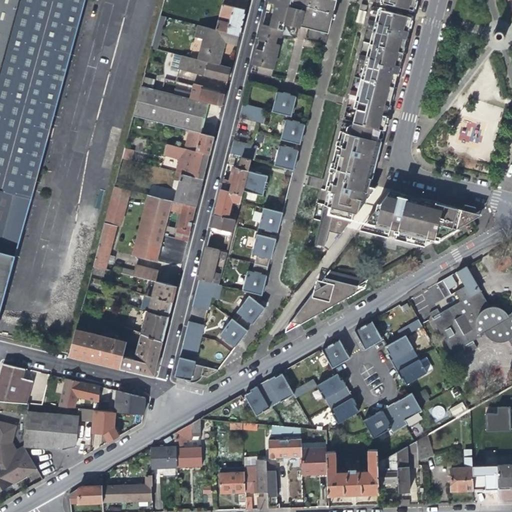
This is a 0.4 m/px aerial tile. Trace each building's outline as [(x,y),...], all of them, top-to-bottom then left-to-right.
[(0,0),(0,310),(14,255),(31,197),(84,0),(0,0)] [(268,0),(268,1),(276,3),(291,7),(304,10),(306,2),(299,0),(268,0)] [(299,0),(306,2),(304,10),(291,7),(276,3),(271,22),(284,25),(285,20),(288,20),(329,31),(332,17),(336,0),(299,0)] [(414,11),(416,0),(371,0),(372,1),(414,11)] [(218,20),(216,29),(239,35),(242,21),(245,10),(229,6),(222,4),(219,15),(230,18),(228,23),(218,20)] [(347,99),(358,102),(390,110),(402,63),(413,18),(371,8),(369,9),(368,14),(379,16),(377,24),(366,21),(364,30),(375,33),(372,46),(368,62),(357,59),(355,65),(366,68),(363,81),(360,94),(349,91),(347,99)] [(164,16),(160,15),(156,28),(161,29),(164,16)] [(282,33),(284,25),(271,22),(270,28),(262,26),(258,39),(279,45),(282,33)] [(203,39),(198,59),(208,61),(216,29),(199,25),(196,37),(203,39)] [(237,44),(239,35),(216,29),(208,61),(219,64),(225,41),(228,42),(237,44)] [(502,38),(503,36),(503,33),(501,31),(500,30),(497,29),(495,29),(493,30),(491,32),(491,34),(491,36),(492,38),(493,40),(495,41),(498,41),(500,40),(502,38)] [(154,36),(151,47),(156,48),(159,37),(154,36)] [(271,76),(279,45),(258,39),(257,45),(252,63),(250,71),(271,76)] [(231,67),(219,64),(208,61),(198,59),(198,58),(182,55),(179,67),(213,76),(228,79),(231,67)] [(199,98),(199,99),(209,102),(221,105),(223,98),(224,94),(202,88),(202,85),(193,83),(190,96),(199,98)] [(141,85),(138,95),(166,102),(196,110),(199,99),(168,92),(141,85)] [(285,94),(277,92),(272,111),(292,115),(295,102),(297,96),(291,95),(291,93),(285,91),(285,94)] [(166,102),(138,95),(133,115),(161,122),(166,102)] [(166,102),(161,122),(186,129),(201,132),(205,115),(209,102),(199,99),(196,110),(166,102)] [(358,102),(357,109),(388,117),(390,110),(358,102)] [(242,103),(239,117),(264,123),(267,109),(242,103)] [(388,117),(357,109),(353,123),(385,131),(388,117)] [(303,132),(305,124),(299,123),(299,121),(294,120),(294,122),(286,120),(281,139),(300,144),(303,132)] [(471,141),(475,125),(465,122),(461,139),(471,141)] [(376,166),(385,131),(353,123),(352,127),(351,130),(348,129),(348,132),(350,135),(345,154),(340,172),(336,190),(335,194),(331,193),(327,208),(323,223),(318,245),(323,246),(329,251),(353,221),(364,206),(366,199),(363,198),(364,194),(364,191),(374,194),(378,188),(371,186),(372,184),(376,166)] [(181,147),(185,148),(192,150),(209,154),(211,144),(214,136),(201,132),(186,129),(181,147)] [(233,140),(230,154),(239,156),(242,157),(251,159),(254,160),(258,147),(233,140)] [(274,165),(294,170),(296,159),(298,151),(293,149),(293,147),(288,146),(287,148),(279,146),(274,165)] [(131,161),(134,151),(125,148),(122,159),(131,161)] [(181,172),(187,174),(192,150),(185,148),(179,172),(181,172)] [(192,150),(187,174),(203,178),(206,165),(209,154),(192,150)] [(235,172),(230,190),(242,194),(243,190),(248,170),(251,159),(242,157),(239,156),(235,172)] [(256,172),(248,170),(243,190),(262,195),(265,184),(268,176),(262,174),(262,172),(256,171),(256,172)] [(181,172),(174,200),(196,206),(200,191),(203,178),(187,174),(181,172)] [(129,190),(114,186),(105,219),(119,223),(129,190)] [(240,203),(242,194),(230,190),(221,188),(218,202),(214,214),(235,220),(237,214),(233,213),(234,209),(231,209),(233,201),(240,203)] [(393,192),(371,221),(434,237),(443,239),(467,226),(476,221),(471,210),(455,206),(453,215),(446,214),(440,212),(442,204),(393,192)] [(163,234),(170,209),(172,200),(148,194),(132,254),(156,260),(163,234)] [(192,223),(196,206),(174,200),(172,200),(170,209),(182,212),(178,227),(178,228),(176,237),(187,240),(192,223)] [(281,221),(283,212),(263,207),(258,226),(266,229),(265,230),(271,232),(271,230),(278,232),(281,221)] [(254,211),(253,220),(259,221),(261,213),(254,211)] [(232,231),(235,220),(214,214),(211,226),(219,228),(232,231)] [(104,222),(93,265),(105,268),(107,260),(109,260),(111,256),(112,251),(110,250),(117,225),(104,222)] [(242,290),(261,294),(264,283),(266,274),(270,258),(271,258),(273,249),(276,239),(256,234),(251,253),(256,254),(251,271),(247,270),(242,290)] [(163,238),(161,262),(182,263),(184,240),(163,238)] [(229,243),(208,238),(207,245),(227,250),(229,243)] [(223,267),(227,250),(207,245),(202,263),(198,278),(219,283),(223,267)] [(121,272),(137,276),(154,280),(157,281),(159,269),(124,261),(121,272)] [(461,269),(457,272),(465,285),(455,291),(460,301),(440,312),(437,307),(429,312),(441,332),(442,331),(446,338),(445,338),(453,354),(466,347),(469,351),(477,347),(473,340),(485,333),(486,334),(486,335),(487,335),(487,336),(488,336),(488,337),(489,337),(489,338),(490,338),(490,339),(491,339),(492,339),(492,340),(493,340),(494,340),(495,341),(496,341),(497,341),(498,341),(499,341),(500,341),(501,341),(502,341),(503,341),(504,341),(505,341),(506,340),(507,340),(508,340),(508,339),(511,345),(511,311),(508,314),(508,313),(507,313),(507,312),(506,311),(505,310),(504,309),(503,308),(502,308),(502,307),(501,307),(500,307),(499,306),(498,306),(497,306),(496,306),(495,306),(494,306),(493,306),(492,306),(491,306),(490,306),(467,266),(461,269)] [(346,297),(354,293),(357,286),(365,281),(347,276),(329,272),(324,278),(302,306),(290,322),(294,323),(299,324),(325,310),(346,297)] [(215,298),(219,283),(198,278),(192,303),(191,306),(207,310),(210,296),(215,298)] [(444,279),(437,283),(445,297),(452,293),(444,279)] [(147,285),(145,293),(172,301),(175,289),(176,285),(157,281),(155,287),(147,285)] [(151,303),(149,310),(168,316),(170,309),(172,301),(145,293),(143,301),(151,303)] [(241,339),(247,332),(245,331),(250,324),(252,325),(260,315),(264,309),(247,296),(235,312),(239,315),(234,322),(230,319),(217,335),(224,341),(223,343),(228,346),(229,345),(234,348),(241,339)] [(139,332),(141,333),(162,341),(165,327),(168,316),(149,310),(148,310),(145,319),(142,318),(139,332)] [(418,319),(402,328),(405,335),(421,325),(418,319)] [(188,320),(181,346),(197,350),(203,324),(188,320)] [(366,349),(383,339),(372,322),(365,326),(355,331),(366,349)] [(95,360),(120,366),(123,354),(126,341),(119,340),(119,339),(114,337),(113,338),(94,334),(94,332),(90,331),(90,330),(75,326),(68,354),(95,360)] [(130,356),(123,354),(120,366),(153,374),(158,356),(162,341),(141,333),(141,335),(136,334),(130,356)] [(419,358),(405,335),(384,347),(388,354),(387,355),(389,357),(391,361),(392,360),(399,372),(397,374),(399,376),(401,380),(403,379),(406,385),(409,383),(427,373),(419,358)] [(322,350),(332,367),(332,368),(350,357),(340,340),(334,343),(322,350)] [(194,362),(197,350),(181,346),(174,375),(186,379),(190,382),(193,383),(195,382),(196,382),(198,380),(200,377),(204,379),(211,375),(216,368),(194,362)] [(25,368),(2,363),(0,372),(0,402),(26,404),(32,381),(26,379),(22,378),(25,368)] [(337,374),(316,385),(330,409),(338,423),(356,413),(359,412),(355,405),(357,405),(356,404),(355,402),(353,398),(352,399),(345,387),(346,386),(344,382),(342,379),(340,380),(337,374)] [(275,376),(267,380),(280,404),(295,396),(283,375),(277,379),(275,376)] [(65,378),(58,407),(76,408),(77,399),(98,401),(99,386),(65,378)] [(267,380),(257,385),(269,408),(279,402),(267,380)] [(270,409),(257,385),(251,388),(249,390),(251,393),(244,397),(255,417),(270,409)] [(145,397),(116,390),(115,405),(114,412),(143,414),(145,397)] [(399,400),(393,403),(394,405),(382,412),(381,410),(375,414),(364,420),(368,428),(374,437),(390,428),(393,432),(402,427),(406,425),(403,420),(422,410),(418,403),(412,393),(399,400)] [(449,408),(452,416),(467,410),(463,402),(449,408)] [(511,430),(510,406),(485,407),(486,431),(511,430)] [(78,409),(78,415),(77,420),(92,421),(93,410),(78,409)] [(74,446),(77,420),(78,415),(28,411),(25,446),(61,450),(66,448),(74,446)] [(102,412),(101,430),(101,431),(118,432),(119,423),(119,414),(102,412)] [(175,432),(175,446),(176,466),(186,466),(201,465),(200,447),(182,447),(182,439),(185,439),(185,436),(200,435),(199,418),(175,432)] [(35,469),(24,448),(15,452),(10,443),(15,425),(0,421),(0,489),(12,483),(35,469)] [(291,427),(291,438),(300,438),(299,428),(291,427)] [(99,447),(101,431),(101,430),(94,429),(92,452),(99,447)] [(417,439),(418,451),(418,458),(418,460),(434,455),(427,434),(417,439)] [(286,457),(300,456),(300,449),(300,438),(291,438),(267,439),(268,457),(286,457)] [(408,445),(396,451),(397,481),(397,488),(398,491),(409,491),(408,470),(407,470),(406,452),(411,452),(411,466),(418,466),(418,464),(418,460),(418,458),(418,451),(416,451),(416,440),(413,442),(408,445)] [(163,467),(176,466),(175,446),(164,447),(149,447),(150,471),(163,470),(163,467)] [(300,449),(300,456),(301,472),(313,472),(326,472),(326,468),(325,451),(325,449),(300,449)] [(378,492),(377,482),(377,463),(376,449),(367,449),(367,470),(355,470),(354,468),(348,468),(347,471),(335,471),(334,451),(325,451),(326,468),(326,472),(327,493),(354,493),(378,492)] [(463,489),(473,488),(472,465),(471,449),(464,449),(465,467),(450,468),(451,489),(463,489)] [(390,481),(397,481),(396,451),(377,463),(377,482),(385,481),(385,484),(390,484),(390,481)] [(506,487),(511,487),(511,463),(484,465),(484,488),(506,487)] [(266,470),(266,473),(266,492),(266,496),(267,508),(276,508),(274,469),(266,470)] [(243,470),(243,472),(244,491),(249,491),(249,492),(252,492),(266,492),(266,473),(256,473),(256,470),(243,470)] [(244,492),(244,491),(243,472),(218,473),(219,492),(232,492),(244,492)] [(125,485),(124,485),(124,495),(124,499),(130,499),(131,501),(140,501),(150,500),(149,485),(151,485),(151,475),(144,476),(145,484),(125,485)] [(299,481),(290,481),(289,496),(299,496),(299,481)] [(80,485),(77,487),(78,502),(91,502),(101,501),(101,485),(92,485),(92,483),(88,483),(87,485),(80,485)] [(121,499),(124,499),(124,495),(124,485),(103,486),(103,501),(112,500),(121,500),(121,499)] [(253,509),(251,496),(245,497),(247,510),(253,509)] [(257,497),(258,509),(267,508),(266,496),(257,497)]
